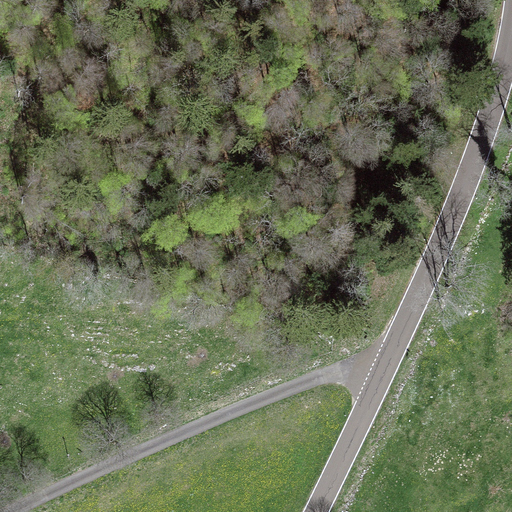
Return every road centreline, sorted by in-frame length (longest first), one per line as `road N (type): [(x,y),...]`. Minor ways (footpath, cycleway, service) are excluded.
road 1 (tertiary): [(511,22),(490,115),(434,257),(314,511)]
road 2 (track): [(25,511),(223,413),(310,380),(382,371)]
